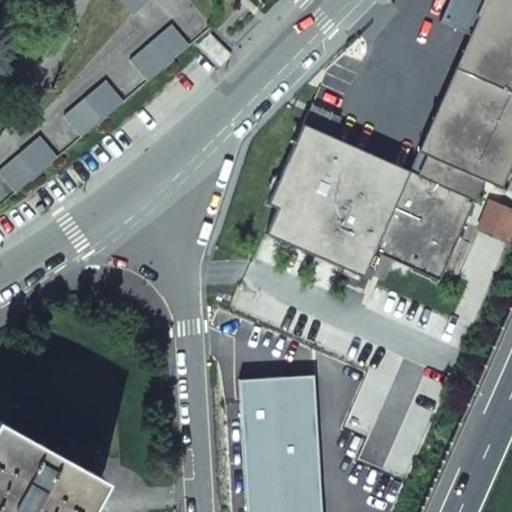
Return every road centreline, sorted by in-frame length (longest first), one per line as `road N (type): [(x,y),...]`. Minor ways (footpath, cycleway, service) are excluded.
road 1 (residential): [(143,175),(176,245),(205,511)]
road 2 (residential): [(143,175),(326,0)]
road 3 (residential): [(0,273),(143,175)]
road 4 (trunk): [(511,375),(451,511)]
